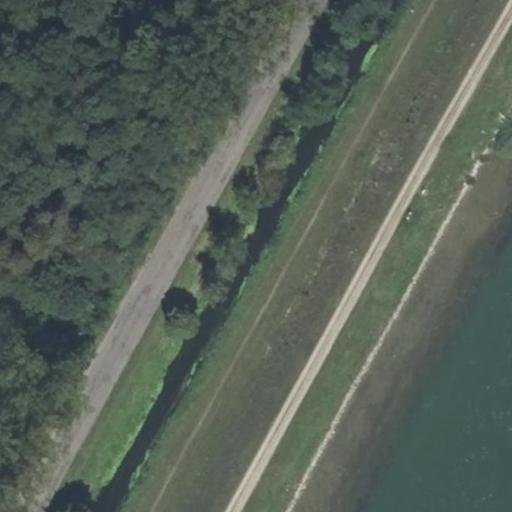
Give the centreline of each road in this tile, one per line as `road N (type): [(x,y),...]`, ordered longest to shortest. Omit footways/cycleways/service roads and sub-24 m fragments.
road 1 (track): [(445,0),(160,511)]
road 2 (track): [(511,7),(234,511)]
